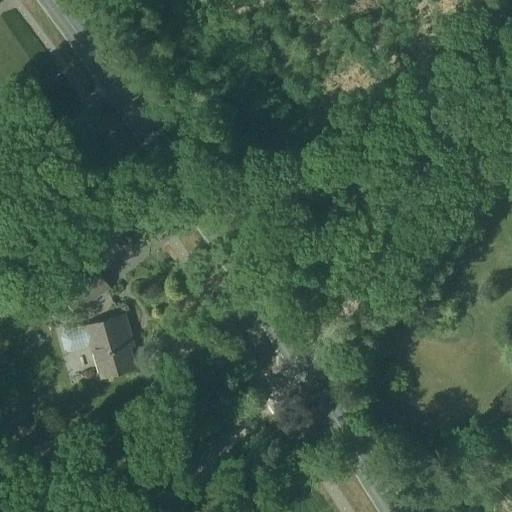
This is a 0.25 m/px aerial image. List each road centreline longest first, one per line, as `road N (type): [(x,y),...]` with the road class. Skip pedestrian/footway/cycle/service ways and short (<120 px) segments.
road 1 (secondary): [(295,367),(48,0)]
road 2 (track): [(295,367),(511,71)]
road 3 (unclassified): [(165,511),(295,367)]
road 4 (secondary): [(389,511),(295,367)]
